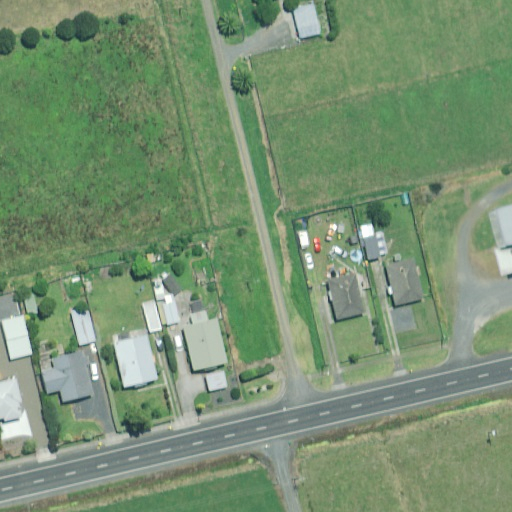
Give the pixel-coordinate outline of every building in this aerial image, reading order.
[(321,33),(313,3),(292,8),(300,38),(321,33)] [(511,199),(490,205),(507,270),(511,268),(511,199)] [(379,258),(375,236),(362,238),(366,260),(379,258)] [(386,265),(395,306),(426,299),(416,259),(386,265)] [(327,279),(336,319),(364,313),(355,273),(327,279)] [(160,280),(151,282),(155,301),(164,299),(160,280)] [(324,297),(321,281),(311,283),(315,299),(324,297)] [(218,295),(215,282),(205,284),(208,298),(218,295)] [(36,310),(32,295),(23,297),(26,313),(36,310)] [(172,295),(164,297),(166,303),(161,304),(167,325),(178,322),(172,295)] [(160,330),(153,303),(142,306),(149,333),(160,330)] [(93,342),(87,308),(71,312),(78,345),(93,342)] [(204,321),(202,314),(180,319),(192,371),(225,363),(215,319),(204,321)] [(30,354),(21,316),(0,321),(9,359),(30,354)] [(155,379),(145,336),(113,343),(123,387),(155,379)] [(81,352),(51,359),(53,369),(40,372),(45,394),(59,390),(61,402),(91,395),(85,367),(90,366),(87,354),(82,355),(81,352)] [(226,388),(223,372),(205,375),(208,391),(226,388)] [(22,417),(14,379),(0,382),(0,418),(2,418),(3,421),(22,417)]
